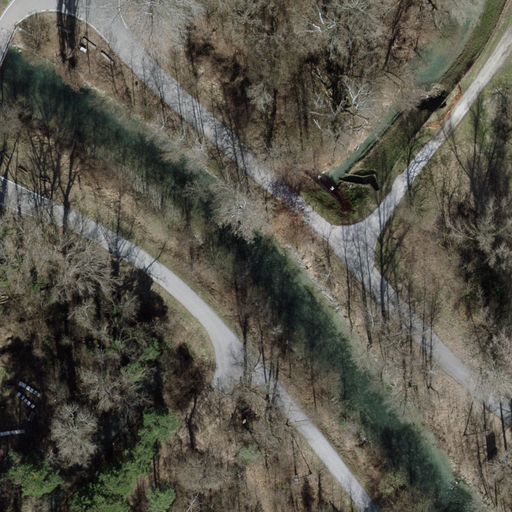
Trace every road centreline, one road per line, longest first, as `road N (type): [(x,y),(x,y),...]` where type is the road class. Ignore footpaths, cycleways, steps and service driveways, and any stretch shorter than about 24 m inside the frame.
road 1 (track): [(76,0),(349,255),(511,429)]
road 2 (track): [(0,187),(139,259),(235,351),(370,511)]
road 3 (track): [(511,37),(349,255)]
